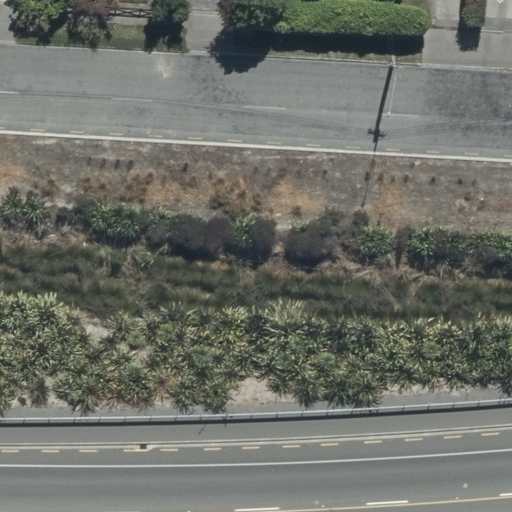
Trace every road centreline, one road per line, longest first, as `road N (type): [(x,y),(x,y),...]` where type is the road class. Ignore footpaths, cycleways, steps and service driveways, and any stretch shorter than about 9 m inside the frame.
road 1 (residential): [(0,87),(511,120)]
road 2 (secondary): [(511,493),(262,511)]
